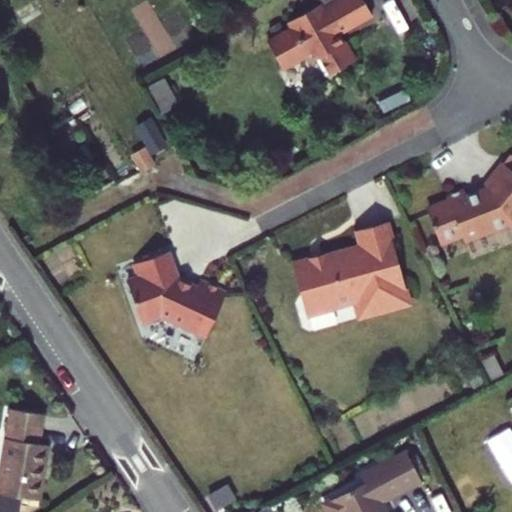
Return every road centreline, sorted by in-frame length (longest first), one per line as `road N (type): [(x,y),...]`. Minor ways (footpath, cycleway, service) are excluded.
road 1 (residential): [(171,511),(0,255)]
road 2 (residential): [(505,78),(461,115),(264,220)]
